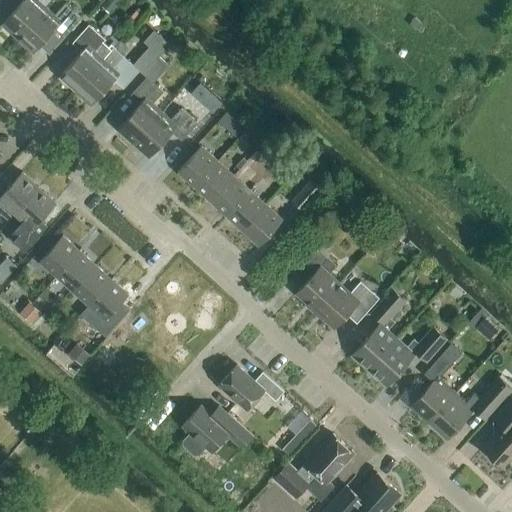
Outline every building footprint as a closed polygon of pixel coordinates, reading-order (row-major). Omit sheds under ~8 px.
[(18,39),(46,8),(37,0),(36,0),(23,0),(1,25),(18,39)] [(65,4),(55,16),(46,8),(18,39),(34,54),(56,29),(65,37),(81,19),(65,4)] [(76,92),(112,52),(103,43),(105,41),(89,26),(73,44),(82,52),(60,77),(76,92)] [(104,60),(76,92),(92,106),(114,81),(124,89),(140,71),(143,75),(159,57),(170,45),(154,30),(143,42),(149,47),(133,65),(115,49),(112,52),(104,60)] [(159,57),(143,75),(147,78),(131,96),(140,104),(118,129),(134,144),(162,112),(153,104),(163,93),(153,83),(169,66),(159,57)] [(162,112),(134,144),(150,158),(172,133),(182,141),(198,123),(181,109),(171,120),(162,112)] [(194,187),(217,161),(201,146),(177,172),(194,187)] [(210,202),(234,175),(217,161),(194,187),(210,202)] [(16,214),(39,188),(22,173),(0,198),(0,214),(8,206),(16,214)] [(226,216),(250,190),(234,175),(210,202),(226,216)] [(303,212),(322,191),(311,181),(292,202),(303,212)] [(39,188),(16,214),(11,219),(18,225),(7,237),(25,253),(48,227),(40,220),(56,203),(39,188)] [(242,231),(266,205),(250,190),(226,216),(242,231)] [(266,205),(242,231),(259,246),(282,220),(266,205)] [(349,212),(342,220),(350,228),(357,220),(349,212)] [(56,277),(79,251),(63,236),(39,262),(56,277)] [(315,310),(339,284),(328,274),(336,265),(317,249),(295,276),(304,284),(296,293),(315,310)] [(72,291),(96,265),(79,251),(56,277),(72,291)] [(1,284),(17,267),(6,258),(0,265),(0,282),(0,283),(1,284)] [(89,306),(112,280),(96,265),(72,291),(89,306)] [(112,280),(89,306),(105,321),(128,295),(112,280)] [(339,284),(315,310),(334,328),(346,315),(357,324),(379,298),(360,281),(350,293),(339,284)] [(387,333),(395,323),(392,320),(407,302),(391,289),(369,314),(380,323),(352,355),(369,370),(395,340),(387,333)] [(41,311),(33,303),(23,314),(32,322),(41,311)] [(395,340),(369,370),(386,385),(412,356),(412,355),(415,352),(426,362),(446,339),(433,327),(418,343),(414,339),(405,349),(395,340)] [(91,354),(77,343),(69,352),(82,364),(91,354)] [(428,423),(456,393),(440,379),(454,364),(442,354),(423,375),(431,382),(410,406),(428,423)] [(254,381),(236,365),(219,385),(247,410),(264,391),(275,401),(284,391),(262,372),(254,381)] [(456,393),(428,423),(447,440),(474,409),(485,419),(511,389),(511,388),(498,376),(479,398),(474,394),(466,402),(456,393)] [(503,466),(511,456),(511,398),(493,419),(502,427),(484,448),(503,466)] [(218,406),(210,415),(200,406),(183,425),(190,432),(183,441),(183,446),(194,456),(199,456),(207,447),(211,451),(226,435),(241,448),(252,436),(218,406)] [(317,426),(308,417),(293,433),(302,441),(317,426)] [(328,481),(353,453),(333,434),(305,464),(307,466),(299,475),(287,464),(273,479),(295,499),(305,487),(321,502),(335,487),(328,481)] [(384,511),(400,495),(377,474),(355,498),(344,488),(323,511),(384,511)]
